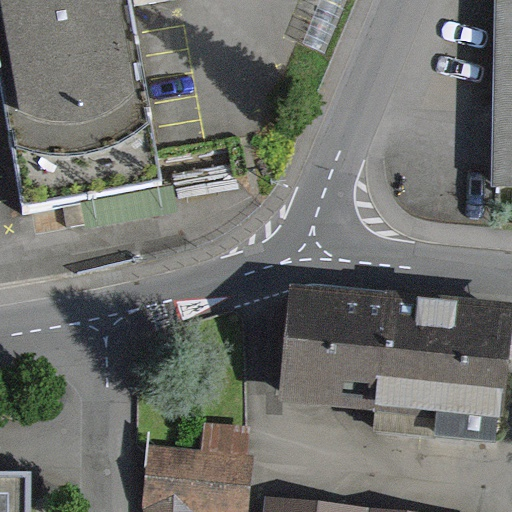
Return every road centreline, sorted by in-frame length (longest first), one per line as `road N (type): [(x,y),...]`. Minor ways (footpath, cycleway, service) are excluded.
road 1 (unclassified): [(0,331),(88,317),(198,285),(297,244)]
road 2 (residential): [(297,244),(399,0)]
road 3 (unclassified): [(297,244),(511,270)]
